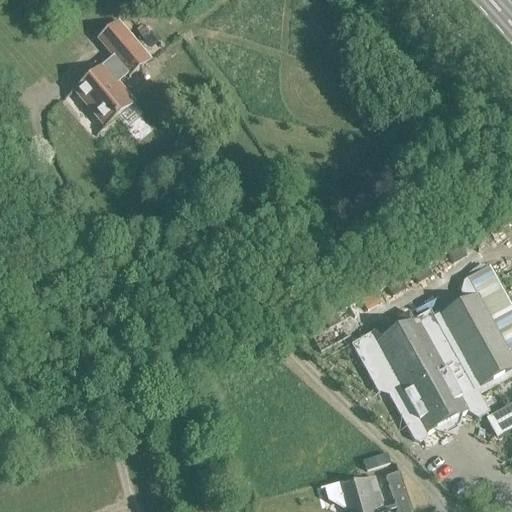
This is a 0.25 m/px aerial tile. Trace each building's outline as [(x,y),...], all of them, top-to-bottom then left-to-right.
[(125,77),(127,80),(148,62),(116,24),(94,42),(113,64),(102,73),(99,69),(71,92),(103,130),(130,107),(113,87),(125,77)] [(147,27),(138,36),(143,42),(153,34),(147,27)] [(511,310),(489,269),(463,283),(460,295),(464,304),(439,318),(438,317),(432,320),(429,314),(412,323),(408,315),(350,347),(377,396),(384,392),(413,444),(419,446),(425,442),(427,436),(436,431),(441,433),(456,425),(458,419),(468,414),(477,421),(489,414),(479,397),(511,379),(511,310)] [(511,407),(487,422),(496,439),(511,429),(511,407)] [(411,511),(398,475),(385,479),(396,511),(411,511)] [(373,511),(375,511),(382,510),(374,481),(344,489),(343,485),(328,489),(331,503),(342,509),(347,508),(348,511),(370,511),(370,510),(373,509),(373,511)]
